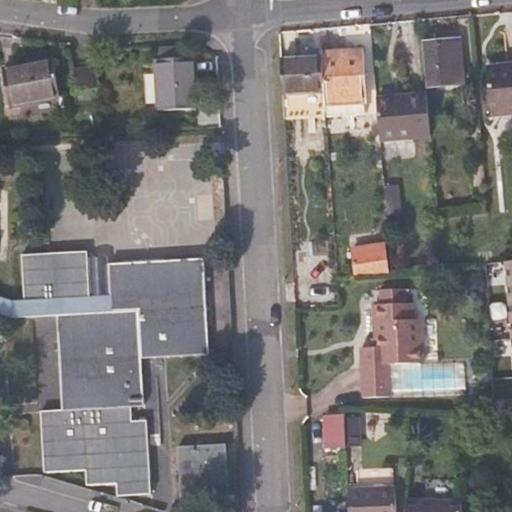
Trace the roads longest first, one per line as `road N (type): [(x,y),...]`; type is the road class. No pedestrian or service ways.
road 1 (residential): [(243,13),(269,511)]
road 2 (residential): [(243,13),(118,21),(0,7)]
road 3 (residential): [(414,0),(243,13)]
